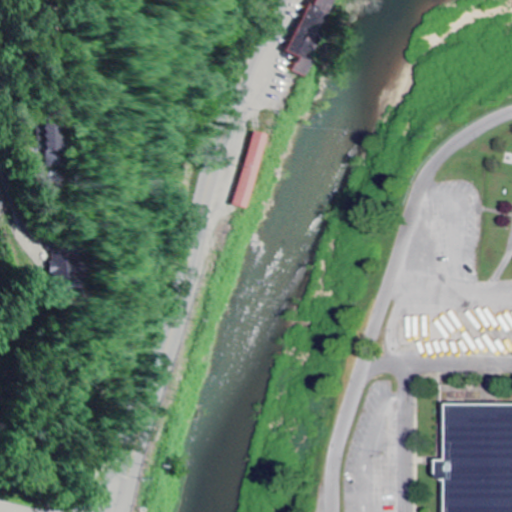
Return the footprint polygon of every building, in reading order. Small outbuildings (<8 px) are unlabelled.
[(311,0),(289,54),(298,58),(292,72),(302,77),(333,0),(311,0)] [(54,125),(34,125),(35,151),(40,151),(40,168),(55,167),(54,125)] [(234,206),(248,210),(268,135),(254,131),(234,206)] [(51,279),(70,277),(68,247),(49,248),(51,279)] [(511,511),(511,404),(463,404),(464,460),(454,460),(454,481),(461,481),(461,511),(511,511)]
